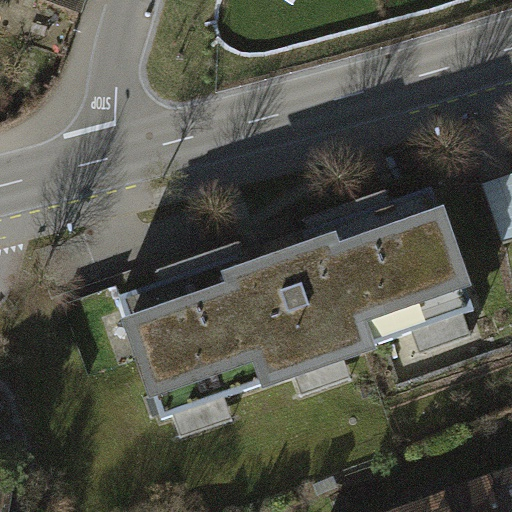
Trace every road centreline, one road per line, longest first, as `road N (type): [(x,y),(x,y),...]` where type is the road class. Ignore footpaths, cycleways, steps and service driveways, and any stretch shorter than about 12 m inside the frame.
road 1 (tertiary): [(511,50),(114,161)]
road 2 (residential): [(132,0),(120,50),(114,161)]
